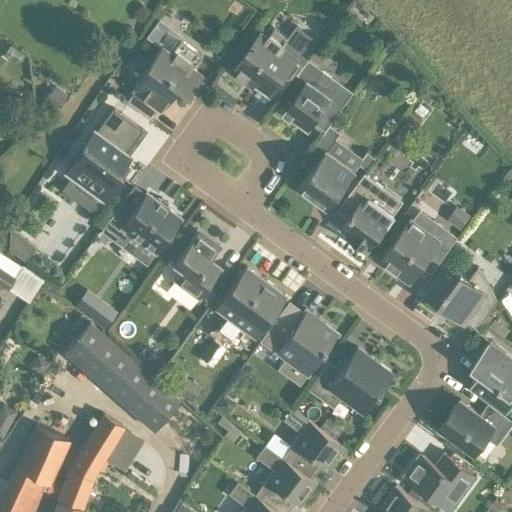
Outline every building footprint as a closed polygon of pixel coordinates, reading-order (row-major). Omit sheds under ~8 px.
[(142,21),(148,12),(140,6),(134,15),(142,21)] [(259,36),(232,71),(249,83),(252,79),(255,81),(254,82),(270,94),(273,90),(278,94),(279,95),(302,64),(296,59),(297,57),(301,52),(313,36),(297,24),(287,37),(275,27),(270,34),(263,29),(259,36)] [(202,55),(179,39),(170,52),(162,46),(148,65),(149,66),(133,89),(142,96),(160,109),(177,86),(186,93),(190,88),(192,90),(199,80),(197,78),(200,74),(192,68),(202,55)] [(351,92),(322,71),(313,84),(308,80),(291,103),(289,102),(282,111),(292,119),(293,117),(302,123),(303,122),(311,128),(315,122),(325,130),(354,91),(353,90),(351,92)] [(54,110),(67,94),(55,85),(43,101),(54,110)] [(81,147),(83,148),(65,173),(71,177),(62,189),(95,213),(104,201),(122,177),(117,173),(118,172),(130,156),(129,155),(126,158),(123,156),(143,129),(113,107),(96,131),(94,129),(81,147)] [(413,128),(405,122),(393,138),(401,144),(413,128)] [(311,169),(297,189),(326,210),(356,170),(328,149),(337,137),(341,131),(330,124),(325,130),(302,162),(311,169)] [(367,168),(376,157),(367,150),(359,162),(367,168)] [(394,214),(373,200),(384,185),(364,171),(365,172),(337,210),(338,211),(338,210),(348,217),(341,227),(349,232),(347,235),(368,250),(394,214)] [(181,217),(150,195),(146,191),(130,212),(119,204),(100,231),(121,246),(131,233),(156,252),(181,217)] [(470,215),(457,205),(447,218),(460,228),(470,215)] [(427,230),(411,218),(381,260),(386,264),(384,266),(395,275),(397,272),(410,281),(421,265),(431,272),(457,237),(434,220),(427,230)] [(10,228),(9,249),(25,261),(36,246),(10,228)] [(216,243),(201,232),(199,235),(196,233),(173,263),(181,269),(173,279),(198,298),(216,274),(204,266),(217,249),(214,246),(216,243)] [(254,336),(285,294),(246,266),(215,308),(254,336)] [(466,320),(477,327),(498,299),(478,266),(469,280),(461,274),(456,282),(443,273),(424,297),(442,310),(445,306),(449,308),(448,310),(465,322),(466,320)] [(0,284),(8,290),(16,278),(0,267),(0,284)] [(58,286),(46,279),(41,287),(53,294),(58,286)] [(216,294),(211,291),(204,300),(209,304),(216,294)] [(103,299),(89,317),(104,328),(117,310),(103,299)] [(302,313),(289,303),(262,340),(285,357),(277,368),(299,384),(337,332),(305,309),(302,313)] [(153,429),(179,399),(88,321),(62,351),(153,429)] [(506,411),(511,403),(511,357),(489,340),(471,366),(479,372),(470,385),(506,411)] [(391,372),(357,347),(340,370),(328,361),(308,388),(333,406),(341,396),(362,411),(391,372)] [(48,363),(37,356),(30,366),(42,374),(48,363)] [(200,387),(192,381),(182,394),(190,400),(200,387)] [(235,402),(225,395),(218,406),(228,413),(235,402)] [(481,414),(460,398),(446,418),(440,426),(438,428),(474,454),(487,436),(497,443),(511,423),(511,420),(489,403),(481,414)] [(0,407),(0,431),(5,434),(18,407),(4,400),(0,407)] [(282,457),(308,477),(319,462),(325,467),(342,444),(291,407),(283,419),(300,432),(282,457)] [(104,453),(121,424),(103,413),(84,444),(71,466),(58,497),(53,511),(77,511),(90,477),(104,453)] [(240,429),(221,415),(217,421),(227,428),(223,435),(232,441),(240,429)] [(341,429),(331,421),(324,431),(334,438),(341,429)] [(35,511),(41,495),(46,484),(68,437),(37,422),(4,492),(0,490),(0,511),(35,511)] [(282,457),(264,444),(256,456),(273,469),(255,494),(279,511),(282,511),(292,499),(298,504),(315,481),(308,477),(282,457)] [(477,475),(450,455),(445,451),(436,463),(420,452),(404,475),(451,510),(477,475)] [(279,511),(255,494),(237,481),(228,493),(246,506),(241,511),(279,511)] [(386,511),(434,511),(397,484),(380,507),(387,511),(386,511)] [(504,502),(495,497),(490,506),(499,511),(504,502)]
